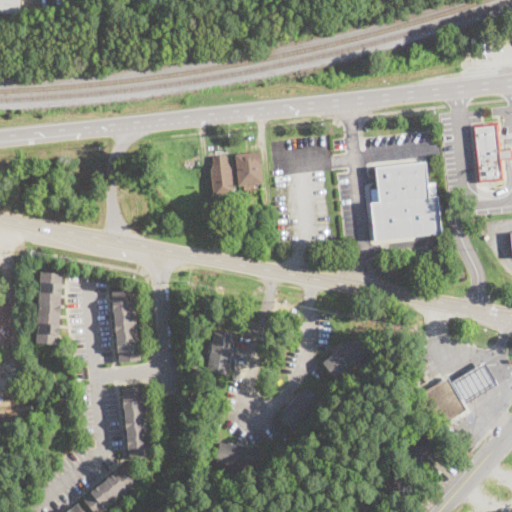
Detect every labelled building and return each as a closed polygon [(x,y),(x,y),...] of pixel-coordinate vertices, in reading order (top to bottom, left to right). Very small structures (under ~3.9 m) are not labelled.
[(21,0),(20,14),(0,12),(0,0),(21,0)] [(499,124),(501,149),(507,149),(511,148),(511,159),(508,159),(502,160),(504,179),(480,182),(474,127),(499,124)] [(240,185),(236,154),(259,152),(263,182),(240,185)] [(233,194),(214,196),(211,169),(214,163),(213,157),(225,155),(226,161),(231,170),(233,194)] [(428,181),(435,181),(441,231),(377,239),(371,187),(379,186),(376,167),(425,161),(428,181)] [(62,282),(60,305),(61,305),(61,313),(60,313),(60,314),(60,333),(59,333),(58,343),(37,341),(41,271),(62,272),(62,282)] [(134,298),(137,318),(136,319),(137,328),(138,328),(139,339),(138,339),(140,358),(120,361),(112,291),(134,289),(135,298),(134,298)] [(234,333),(227,374),(207,370),(215,330),(234,333)] [(368,354),(336,379),(323,362),(355,337),(368,354)] [(465,403),(452,382),(485,363),(497,384),(465,403)] [(468,409),(439,427),(431,414),(426,417),(417,402),(421,399),(419,395),(449,377),(452,382),(465,403),(468,409)] [(146,415),(147,425),(148,425),(151,455),(130,457),(123,387),(144,385),(147,415),(146,415)] [(321,400),(294,432),(279,419),(306,387),(321,400)] [(423,434),(439,447),(420,469),(403,455),(409,448),(407,447),(414,439),(417,442),(423,434)] [(260,448),(257,469),(218,463),(221,442),(260,448)] [(391,496),(374,481),(389,465),(405,479),(391,496)] [(136,483),(99,511),(95,511),(84,497),(122,466),(136,483)] [(367,505),(372,499),(381,507),(377,511),(349,511),(360,499),(367,505)] [(85,511),(65,511),(78,502),(85,511)]
